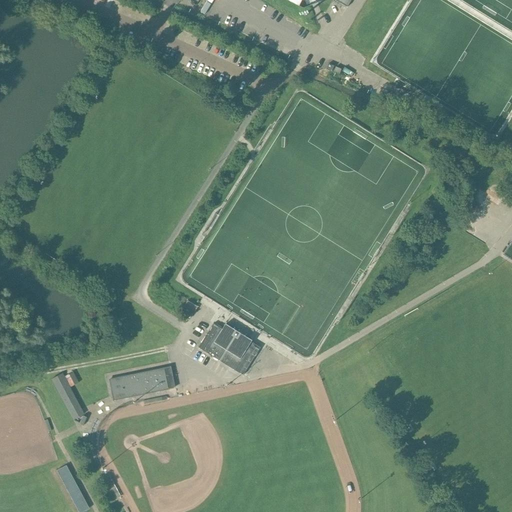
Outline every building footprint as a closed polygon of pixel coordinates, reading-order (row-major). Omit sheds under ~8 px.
[(284,0),(299,8),(304,0),(284,0)] [(207,1),(201,12),(205,14),(211,4),(207,1)] [(347,7),(342,4),(335,15),(340,18),(347,7)] [(162,286),(156,296),(167,304),(173,293),(162,286)] [(187,299),(189,297),(178,289),(168,304),(179,311),(181,309),(187,299)] [(252,340),(251,341),(226,326),(227,325),(226,324),(223,329),(214,324),(199,348),(243,375),(258,351),(261,347),(252,342),(252,340)] [(113,400),(168,389),(173,388),(169,368),(109,380),(113,400)] [(83,414),(82,411),(62,374),(51,379),(72,420),(83,414)] [(109,476),(106,477),(115,494),(116,494),(118,493),(109,476)]
